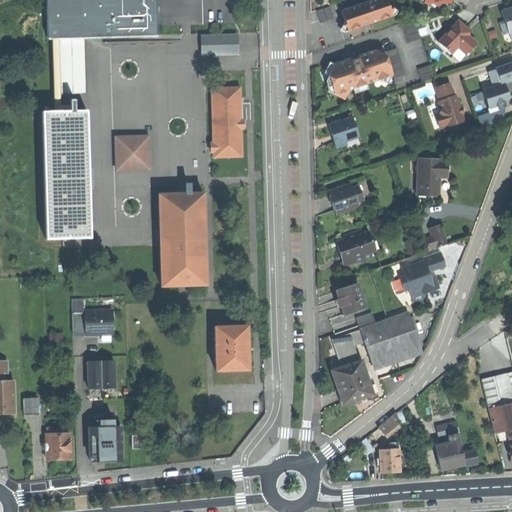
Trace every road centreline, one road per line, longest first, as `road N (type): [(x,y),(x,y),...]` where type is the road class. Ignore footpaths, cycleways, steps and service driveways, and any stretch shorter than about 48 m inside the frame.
road 1 (unclassified): [(305,464),(301,0)]
road 2 (unclassified): [(275,0),(282,462)]
road 3 (residential): [(309,468),(434,359),(511,158)]
road 4 (secondary): [(273,470),(6,499)]
road 5 (secondary): [(348,496),(511,486)]
road 6 (secondary): [(128,511),(276,502)]
